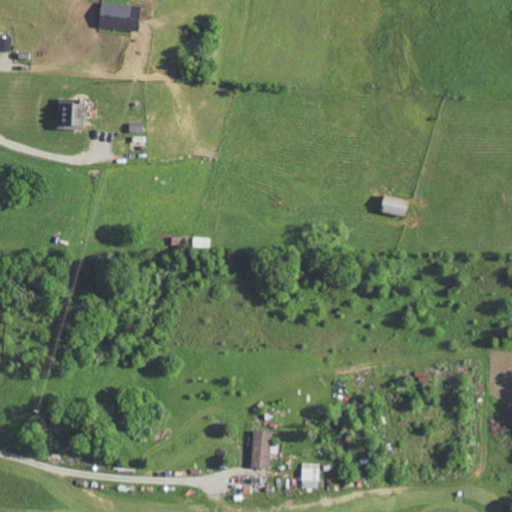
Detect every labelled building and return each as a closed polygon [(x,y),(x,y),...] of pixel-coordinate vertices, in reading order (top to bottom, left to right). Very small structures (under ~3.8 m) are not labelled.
[(96,25),(136,31),(139,6),(99,1),(96,25)] [(0,50),(9,51),(10,39),(0,38),(0,50)] [(84,99),(57,98),(56,128),(83,129),(84,99)] [(408,200),(383,193),(378,210),(403,217),(408,200)] [(269,468),(270,430),(251,430),(250,468),(269,468)] [(319,463),(301,462),(301,487),(318,488),(319,463)]
